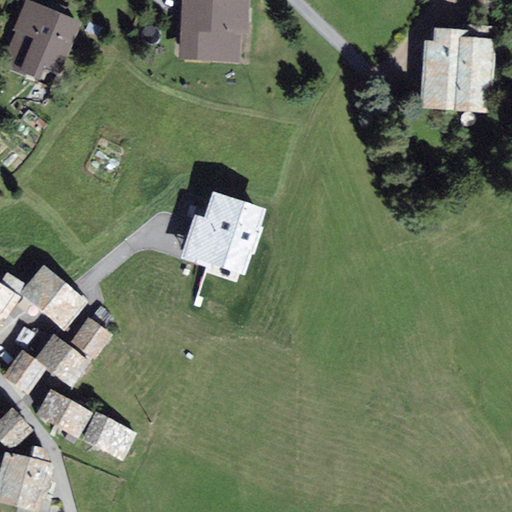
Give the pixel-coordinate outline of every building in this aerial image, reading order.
[(172,0),(173,60),(247,60),(247,0),(172,0)] [(511,0),(485,0),(485,7),(511,8),(511,0)] [(68,21),(19,4),(0,56),(0,63),(47,80),(68,21)] [(431,31),(424,106),(489,112),(496,37),(431,31)] [(244,275),(265,208),(212,192),(204,216),(195,213),(182,256),(244,275)] [(83,302),(38,269),(17,297),(62,330),(83,302)] [(0,312),(9,299),(0,293),(0,312)] [(112,341),(87,323),(71,344),(97,362),(112,341)] [(35,334),(24,326),(14,341),(25,348),(35,334)] [(26,348),(38,356),(51,337),(39,328),(26,348)] [(83,364),(50,341),(34,364),(43,370),(67,387),(83,364)] [(27,394),(43,370),(34,364),(21,355),(4,379),(27,394)] [(86,413),(47,394),(36,417),(75,435),(86,413)] [(0,421),(0,441),(6,447),(26,429),(10,412),(0,421)] [(133,436),(92,416),(81,439),(122,459),(133,436)] [(29,511),(44,469),(3,456),(0,465),(0,503),(27,511),(29,511)]
